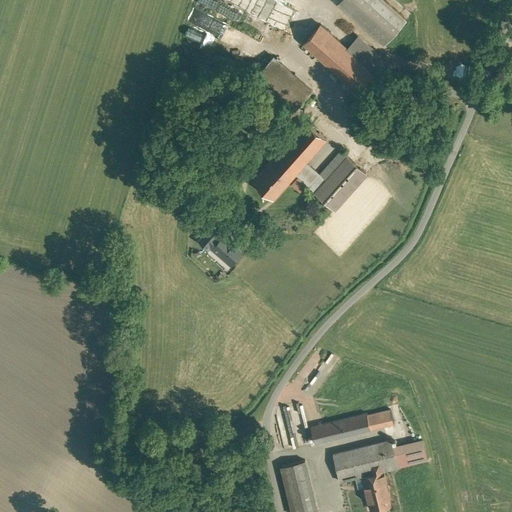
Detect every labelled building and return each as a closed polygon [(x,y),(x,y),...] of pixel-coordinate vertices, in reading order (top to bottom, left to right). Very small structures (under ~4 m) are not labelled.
[(405,20),(382,0),(341,0),(339,3),(384,44),(405,20)] [(347,48),(320,24),(303,43),(364,97),(392,66),(358,36),(347,48)] [(311,89),(273,56),(256,76),(294,109),(311,89)] [(448,65),(448,78),(465,78),(466,65),(448,65)] [(392,136),(371,117),(358,132),(389,159),(404,142),(394,133),(392,136)] [(306,120),(252,180),(273,199),(295,174),(316,192),(327,180),(306,162),(327,139),(306,120)] [(327,180),(316,192),(334,209),(366,173),(348,157),(327,180)] [(212,247),(224,233),(213,223),(200,238),(211,248),(212,247)] [(212,247),(231,263),(245,248),(226,231),(224,233),(212,247)] [(391,409),(367,415),(371,429),(394,423),(391,409)] [(367,413),(311,426),(315,443),(371,429),(367,415),(367,413)] [(392,439),(333,453),(340,481),(363,475),(383,470),(398,467),(398,466),(393,446),(392,439)] [(422,439),(393,446),(398,466),(427,459),(422,439)] [(307,511),(317,510),(305,460),(281,466),(291,511),(307,511)] [(383,470),(363,475),(366,485),(365,486),(371,509),(391,504),(383,470)]
